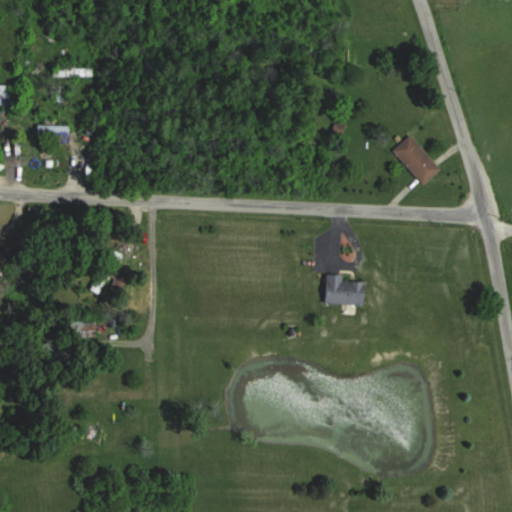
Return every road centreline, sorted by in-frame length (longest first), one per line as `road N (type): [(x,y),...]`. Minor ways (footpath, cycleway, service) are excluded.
road 1 (residential): [(481,206),(0,188)]
road 2 (residential): [(145,192),(144,338),(101,331),(77,312)]
road 3 (residential): [(481,206),(417,0)]
road 4 (residential): [(511,382),(484,221)]
